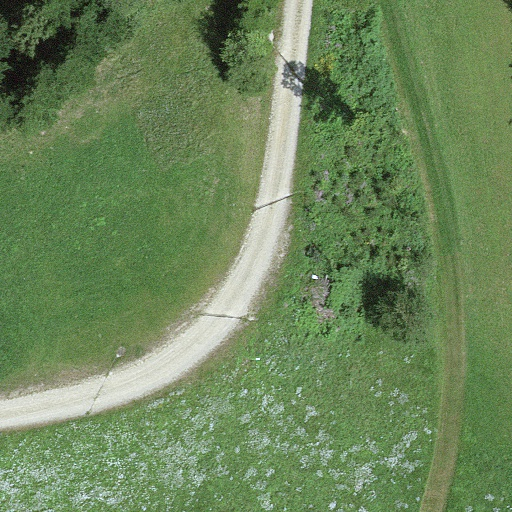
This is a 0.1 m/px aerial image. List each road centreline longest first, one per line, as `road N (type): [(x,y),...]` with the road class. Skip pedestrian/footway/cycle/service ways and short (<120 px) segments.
road 1 (track): [(0,412),(135,379),(207,335),(230,305),(251,267),(272,193),(298,0)]
road 2 (track): [(388,0),(451,265),(454,391),(431,511)]
